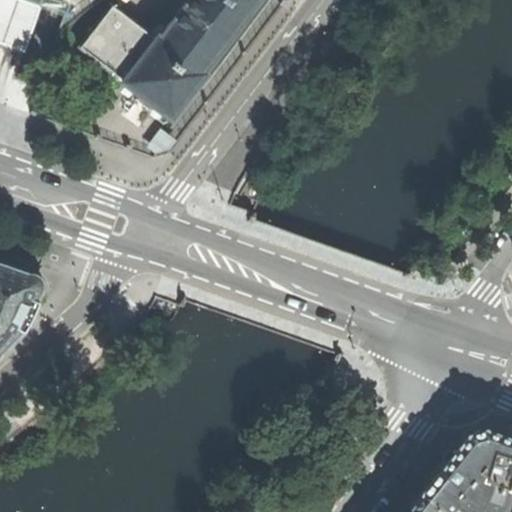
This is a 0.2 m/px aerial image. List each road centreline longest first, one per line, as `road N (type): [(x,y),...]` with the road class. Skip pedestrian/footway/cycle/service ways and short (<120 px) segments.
road 1 (residential): [(323,0),(147,234)]
road 2 (primary): [(147,234),(366,313)]
road 3 (residential): [(0,382),(93,300),(147,234)]
road 4 (residential): [(342,511),(445,366)]
road 5 (primary): [(0,182),(147,234)]
